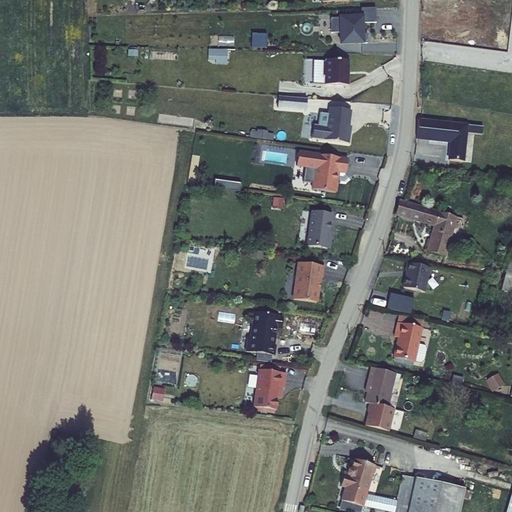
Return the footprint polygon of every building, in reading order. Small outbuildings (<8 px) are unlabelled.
[(461,19),(464,1),(459,0),(426,0),(425,11),(461,19)] [(376,23),(376,8),(361,8),(361,17),(331,18),(331,33),(340,33),(341,44),(368,43),(367,34),(362,34),(362,23),(376,23)] [(478,8),(475,19),(487,22),(490,11),(478,8)] [(267,34),(252,34),(252,48),(267,48),(267,34)] [(226,56),(227,49),(207,48),(206,56),(226,56)] [(349,85),(349,60),(325,59),(325,60),(323,62),(322,75),(324,77),(324,84),(349,85)] [(322,75),(323,62),(323,61),(313,61),(312,83),(324,84),(324,77),(322,75)] [(278,107),(307,109),(308,98),(279,96),(278,107)] [(347,126),(348,110),(326,108),(325,115),(317,114),(316,127),(311,126),(310,140),(348,143),(349,133),(347,132),(347,126)] [(468,124),(419,118),(416,139),(449,143),(447,160),(464,162),(467,133),(468,125),(468,124)] [(483,127),(468,125),(467,133),(482,135),(483,127)] [(336,193),(339,173),(345,174),(348,158),(298,151),(296,167),(304,168),(303,182),(312,183),(311,189),(336,193)] [(241,183),(215,179),(214,188),(240,192),(241,183)] [(283,199),(273,197),(272,208),(282,210),(283,199)] [(426,251),(447,257),(457,217),(438,212),(438,211),(400,199),(395,215),(433,227),(426,251)] [(330,231),(332,213),(311,211),(307,246),(328,248),(328,246),(330,244),(331,240),(329,237),(330,231)] [(511,258),(509,258),(501,291),(511,293),(511,258)] [(321,277),(322,265),(298,262),(293,298),(316,301),(319,277),(321,277)] [(430,269),(406,263),(404,272),(405,272),(402,288),(425,293),(430,269)] [(413,299),(390,294),(386,309),(410,315),(413,299)] [(251,337),(249,340),(247,351),(258,352),(273,355),(276,355),(277,346),(275,344),(273,344),(275,335),(276,336),(277,326),(283,327),(284,316),(279,316),(279,315),(255,311),(251,337)] [(451,313),(442,311),(441,318),(449,320),(451,313)] [(398,315),(397,323),(422,328),(423,320),(398,315)] [(397,323),(396,323),(393,337),(397,338),(392,358),(394,358),(414,362),(415,363),(415,361),(419,344),(423,329),(422,328),(397,323)] [(425,346),(419,344),(415,361),(421,363),(424,360),(426,350),(425,346)] [(273,355),(258,352),(257,360),(272,362),(273,355)] [(414,362),(394,358),(393,362),(413,366),(414,362)] [(364,392),(366,393),(364,403),(368,404),(388,408),(396,374),(370,367),(364,392)] [(285,388),(287,373),(261,369),(256,407),(278,409),(281,387),(285,388)] [(396,374),(388,408),(395,410),(398,396),(395,395),(400,375),(396,374)] [(505,385),(498,374),(485,381),(492,392),(505,385)] [(463,378),(453,375),(451,384),(461,386),(463,378)] [(154,385),(151,398),(162,401),(165,388),(154,385)] [(388,408),(368,404),(366,412),(367,412),(364,426),(389,433),(395,410),(388,408)] [(415,430),(413,438),(425,442),(428,434),(415,430)] [(367,495),(375,466),(352,460),(349,470),(347,471),(346,475),(344,475),(340,488),(344,489),(340,501),(341,502),(362,508),(363,508),(363,507),(367,495)] [(459,511),(465,490),(402,476),(396,501),(398,501),(394,511),(459,511)] [(394,511),(398,501),(396,501),(367,495),(363,507),(385,511),(394,511)] [(344,511),(360,511),(362,508),(341,502),(338,511),(344,511)]
